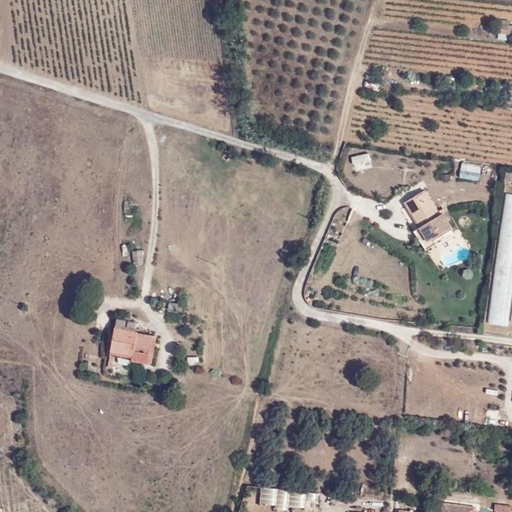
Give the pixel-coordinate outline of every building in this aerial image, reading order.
[(497,37),(511,38),(511,25),(498,25),(497,37)] [(466,87),(477,89),(478,79),(467,77),(466,87)] [(351,157),(355,168),(371,162),(368,152),(351,157)] [(459,179),(479,178),(479,170),(459,170),(459,179)] [(511,333),(511,182),(507,182),(485,330),(511,333)] [(418,228),(427,241),(451,227),(445,216),(447,215),(445,212),(439,215),(423,190),(403,203),(418,228)] [(433,241),(452,229),(451,227),(427,241),(418,228),(413,231),(424,250),(435,244),(433,241)] [(371,244),(367,249),(379,259),(383,254),(371,244)] [(142,264),(140,250),(134,250),(135,264),(142,264)] [(168,303),(167,310),(182,311),(182,304),(168,303)] [(134,330),(136,321),(116,317),(111,347),(133,352),(132,360),(148,363),(154,335),(134,330)] [(111,347),(109,355),(132,360),(133,352),(111,347)] [(501,418),(503,406),(491,404),(490,416),(501,418)] [(262,486),(260,502),(277,505),(277,504),(288,506),(291,491),(262,486)] [(295,508),(309,508),(309,491),(295,491),(295,508)] [(474,511),(476,505),(441,501),(439,511),(474,511)] [(511,511),(511,505),(494,503),(494,510),(511,511)]
